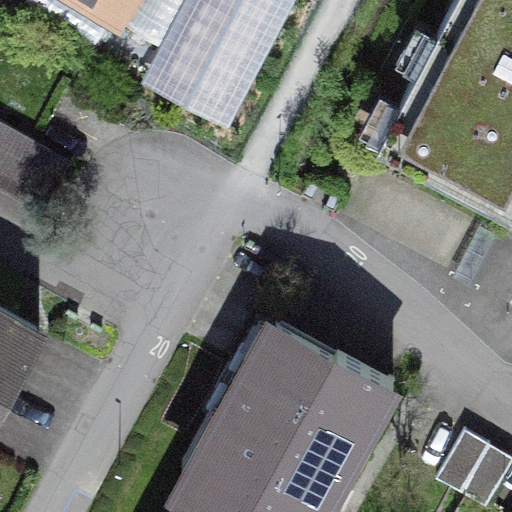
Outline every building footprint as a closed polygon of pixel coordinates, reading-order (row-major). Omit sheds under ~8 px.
[(131,0),(54,0),(113,33),(131,0)] [(272,0),(201,0),(164,75),(220,103),(272,0)] [(511,0),(428,0),(354,148),(511,227),(511,0)] [(70,157),(0,119),(0,184),(42,208),(70,157)] [(0,398),(38,330),(0,308),(0,398)] [(161,492),(181,503),(198,511),(328,511),(394,394),(257,318),(161,492)] [(437,476),(461,489),(489,440),(465,427),(437,476)] [(511,456),(511,453),(489,440),(461,489),(485,503),(511,456)] [(198,511),(181,503),(175,511),(198,511)]
